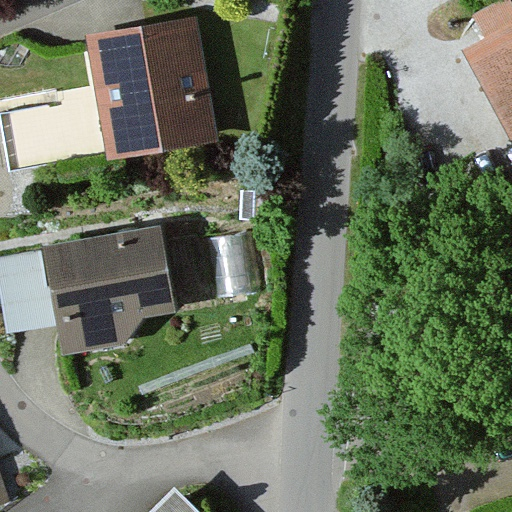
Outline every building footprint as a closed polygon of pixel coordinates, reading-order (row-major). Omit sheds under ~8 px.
[(215,143),(194,17),(88,35),(108,160),(215,143)] [(511,23),(469,46),(511,127),(511,23)] [(87,155),(80,91),(53,94),(54,108),(0,113),(0,130),(4,173),(50,169),(49,159),(87,155)] [(61,353),(124,344),(143,318),(174,314),(162,230),(45,247),(61,353)] [(197,511),(172,488),(150,511),(197,511)]
